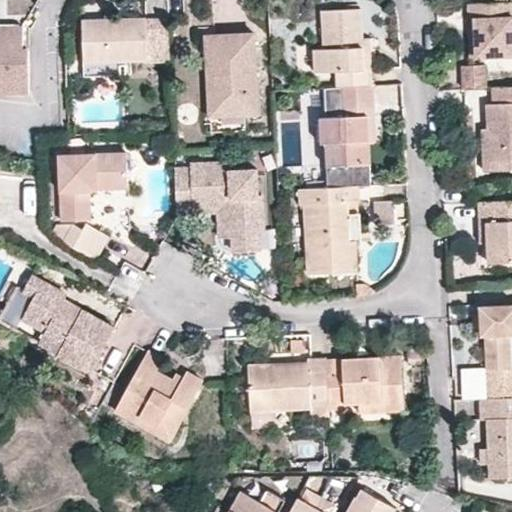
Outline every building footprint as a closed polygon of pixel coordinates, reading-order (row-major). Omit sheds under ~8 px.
[(511,0),(471,2),(471,19),(478,19),(478,33),(472,34),(473,56),(511,54),(511,0)] [(365,69),(363,40),(361,9),(322,11),(323,48),(313,49),(314,71),(336,71),(336,86),(339,85),(374,85),(373,69),(365,69)] [(83,18),(85,60),(120,59),(148,58),(148,60),(170,59),(168,14),(83,18)] [(0,95),(31,94),(30,49),(25,49),(24,28),(0,28),(0,95)] [(206,38),(212,118),(246,116),(259,115),(254,35),(206,38)] [(371,39),(363,40),(365,69),(373,69),(371,39)] [(120,59),(85,60),(82,60),(83,75),(121,73),(120,59)] [(487,87),(486,64),(463,66),(464,88),(487,87)] [(374,85),(339,85),(341,107),(375,107),(374,85)] [(511,86),(494,87),(495,104),(488,105),(489,129),(494,138),(494,144),(482,145),(483,173),(511,171),(511,86)] [(375,107),(341,107),(342,117),(368,116),(369,141),(377,141),(375,107)] [(246,116),(212,118),(212,131),(246,129),(246,116)] [(368,116),(342,117),(325,117),(327,143),(334,142),(334,165),(370,164),(369,141),(368,116)] [(494,138),(489,129),(481,130),(482,145),(494,144),(494,138)] [(90,190),(96,190),(95,183),(127,181),(126,152),(60,154),(62,220),(92,217),(90,190)] [(179,213),(194,211),(193,203),(228,202),(231,238),(231,252),(263,251),(262,228),(266,226),(265,194),(259,193),(259,168),(232,169),(231,160),(191,162),(192,166),(177,167),(179,213)] [(127,189),(127,181),(95,183),(96,190),(127,189)] [(359,185),(321,188),(298,189),(299,203),(305,203),(309,272),(358,269),(356,239),(355,214),(350,214),(349,201),(360,200),(359,185)] [(511,199),(479,200),(480,222),(488,221),(489,241),(489,263),(511,261),(511,199)] [(193,203),(194,211),(194,214),(217,213),(218,237),(231,238),(228,202),(193,203)] [(488,221),(480,222),(481,242),(489,241),(488,221)] [(73,223),(63,240),(97,258),(109,236),(86,223),(82,229),(73,223)] [(115,322),(81,305),(77,311),(63,304),(65,297),(67,291),(32,273),(22,291),(33,296),(23,318),(45,330),(38,344),(92,370),(115,322)] [(81,305),(65,297),(63,304),(77,311),(81,305)] [(511,299),(482,301),(481,308),(481,323),(482,330),(487,330),(488,369),(510,367),(509,327),(511,327),(511,299)] [(0,324),(0,342),(10,348),(18,333),(0,324)] [(182,382),(173,378),(158,369),(164,356),(150,348),(116,409),(138,422),(147,406),(166,417),(175,401),(188,408),(203,378),(188,370),(185,376),(182,382)] [(343,357),(326,358),(330,406),(330,409),(345,408),(346,402),(359,402),(404,400),(402,353),(353,356),(353,363),(344,363),(343,357)] [(326,358),(326,355),(309,356),(309,360),(309,367),(272,369),(271,362),(248,364),(252,411),(322,407),(330,406),(326,358)] [(309,367),(309,360),(271,362),(272,369),(309,367)] [(511,367),(510,367),(488,369),(489,398),(508,397),(511,397),(511,367)] [(177,371),(173,378),(182,382),(185,376),(177,371)] [(511,397),(508,397),(489,398),(481,399),(482,419),(488,419),(491,479),(511,477),(511,397)] [(404,400),(359,402),(360,411),(363,411),(363,413),(405,411),(404,400)] [(147,406),(138,422),(173,440),(188,408),(175,401),(166,417),(147,406)] [(330,409),(330,406),(322,407),(322,415),(330,415),(330,409)] [(252,483),(247,480),(242,489),(247,492),(252,483)] [(242,489),(228,511),(274,511),(275,510),(279,511),(286,499),(268,489),(267,491),(252,483),(247,492),(242,489)] [(392,511),(394,510),(396,506),(361,488),(357,496),(355,495),(345,511),(392,511)] [(302,498),(316,507),(322,497),(308,489),(302,498)] [(325,511),(316,507),(302,498),(299,497),(290,511),(325,511)] [(322,497),(316,507),(325,511),(331,511),(335,504),(322,497)]
